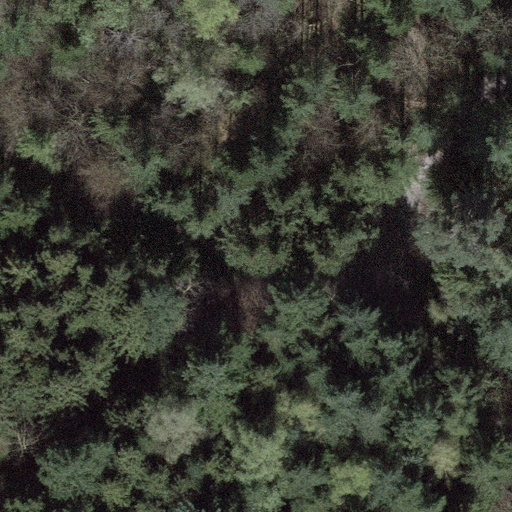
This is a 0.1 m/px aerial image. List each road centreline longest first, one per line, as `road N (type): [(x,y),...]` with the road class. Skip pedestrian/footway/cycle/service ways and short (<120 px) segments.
road 1 (track): [(511,79),(331,289),(219,327),(22,511)]
road 2 (track): [(0,130),(407,321),(511,434)]
